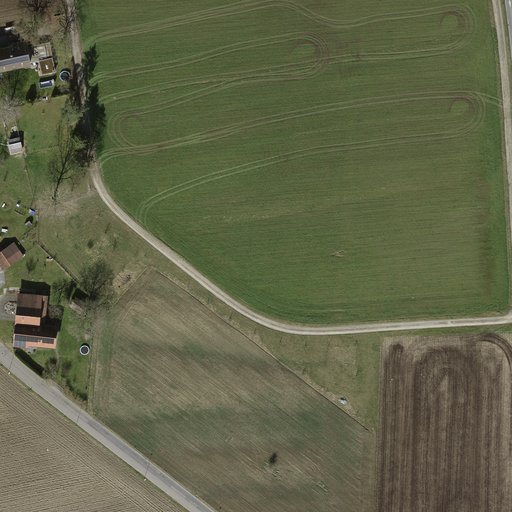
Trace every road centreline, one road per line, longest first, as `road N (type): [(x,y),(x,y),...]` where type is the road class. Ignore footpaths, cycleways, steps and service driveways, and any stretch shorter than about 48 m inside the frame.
road 1 (track): [(511,318),(298,330),(272,326),(230,302),(107,201),(93,168),(70,0)]
road 2 (unclassified): [(0,351),(202,511)]
road 3 (track): [(497,0),(511,193)]
